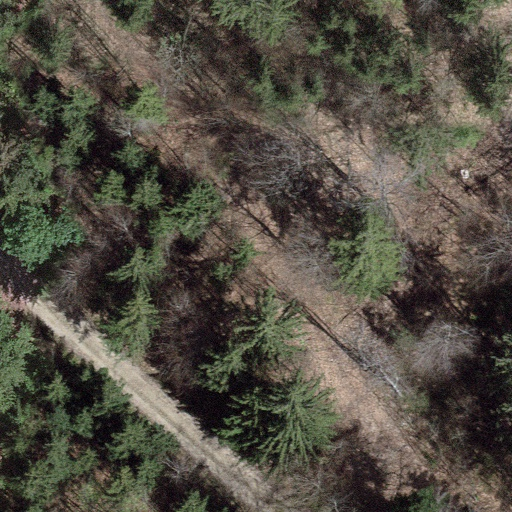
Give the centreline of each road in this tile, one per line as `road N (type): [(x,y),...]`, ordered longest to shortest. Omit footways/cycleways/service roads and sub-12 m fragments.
road 1 (track): [(438,511),(308,313),(178,88),(95,0)]
road 2 (track): [(291,511),(0,264)]
